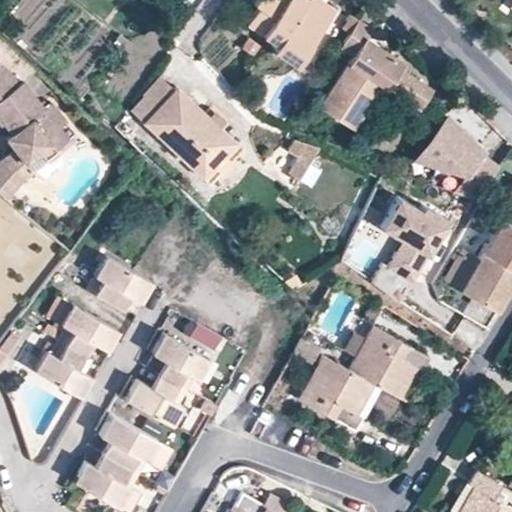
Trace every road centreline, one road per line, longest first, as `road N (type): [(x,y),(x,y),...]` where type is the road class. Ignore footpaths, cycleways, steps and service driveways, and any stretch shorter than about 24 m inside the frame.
road 1 (residential): [(150,312),(53,476),(25,477),(0,406)]
road 2 (residential): [(171,511),(202,456),(223,445),(396,501)]
road 3 (residential): [(396,501),(511,313)]
road 4 (residential): [(408,0),(511,97)]
